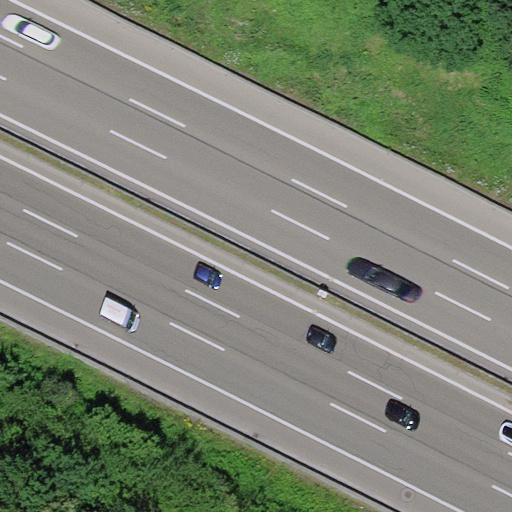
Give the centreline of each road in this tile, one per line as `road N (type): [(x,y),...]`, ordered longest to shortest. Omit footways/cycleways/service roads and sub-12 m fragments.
road 1 (motorway): [(511,310),(0,55)]
road 2 (motorway): [(0,217),(299,358),(511,470)]
